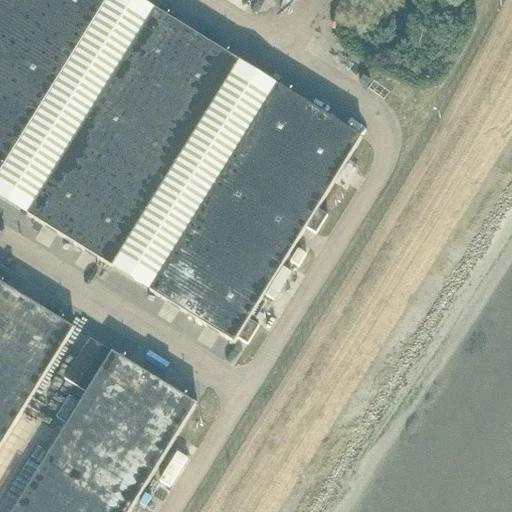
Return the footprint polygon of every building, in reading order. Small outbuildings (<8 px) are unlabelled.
[(0,0),(0,85),(52,0),(0,0)] [(52,0),(0,85),(0,179),(110,0),(52,0)] [(110,0),(0,179),(0,198),(29,217),(157,11),(138,0),(110,0)] [(50,230),(72,243),(199,37),(157,11),(29,217),(50,230)] [(199,37),(72,243),(91,255),(114,269),(175,170),(241,63),(199,37)] [(114,269),(152,293),(175,255),(279,87),(241,63),(175,170),(114,269)] [(173,306),(194,319),(321,113),(279,87),(175,255),(152,293),(173,306)] [(321,113),(194,319),(214,331),(236,345),(336,183),(339,179),(347,167),(349,163),(364,139),(321,113)] [(339,179),(336,183),(348,190),(361,170),(349,163),(347,167),(339,179)] [(320,210),(308,229),(318,235),(329,216),(320,210)] [(0,358),(34,304),(13,292),(0,283),(0,358)] [(34,304),(0,358),(0,452),(76,330),(54,317),(34,304)] [(251,321),(240,340),(249,345),(261,327),(251,321)] [(66,383),(88,396),(114,354),(92,341),(66,383)] [(15,511),(74,511),(156,380),(136,368),(114,354),(88,396),(15,511)] [(156,380),(74,511),(132,511),(145,493),(179,437),(198,406),(177,393),(156,380)] [(188,461),(179,455),(161,484),(170,489),(188,461)]
